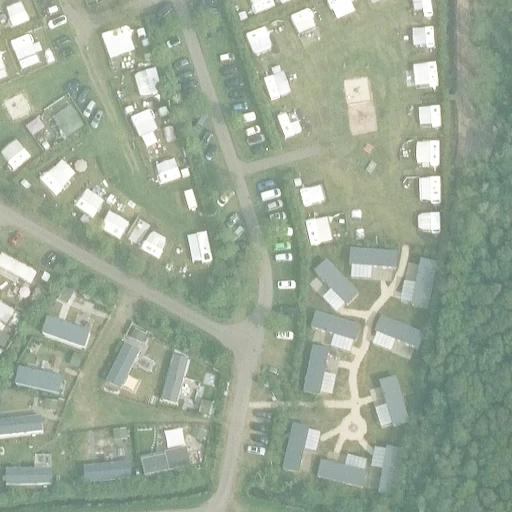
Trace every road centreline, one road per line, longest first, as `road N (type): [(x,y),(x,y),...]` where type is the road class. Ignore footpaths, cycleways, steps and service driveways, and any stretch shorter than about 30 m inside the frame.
road 1 (track): [(137,287),(79,407),(183,419)]
road 2 (track): [(61,0),(136,176)]
